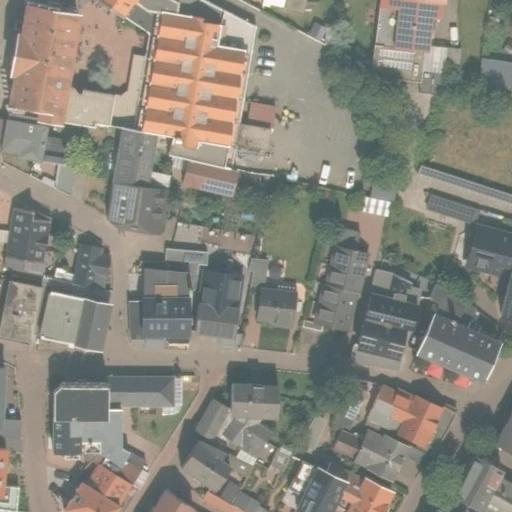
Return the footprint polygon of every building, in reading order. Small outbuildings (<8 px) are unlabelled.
[(163,149),(160,178),(185,184),(191,159),(233,169),(255,27),(206,0),(96,0),(121,19),(123,16),(149,33),(145,57),(133,131),(159,136),(163,149)] [(285,0),(283,8),(302,13),(305,0),(285,0)] [(384,0),(380,38),(436,44),(441,5),(441,0),(455,2),(455,0),(384,0)] [(36,130),(59,134),(62,121),(68,84),(80,12),(23,2),(18,34),(14,34),(7,77),(11,78),(6,106),(32,111),(30,122),(37,123),(36,130)] [(114,94),(108,125),(119,128),(133,131),(145,57),(132,54),(126,90),(119,95),(114,94)] [(511,60),(484,56),(480,83),(511,87),(511,60)] [(68,84),(62,121),(82,125),(92,127),(93,122),(108,125),(114,94),(68,84)] [(9,118),(8,129),(2,128),(0,140),(0,146),(4,147),(3,154),(36,160),(34,175),(71,195),(81,135),(59,134),(36,130),(37,123),(30,122),(9,118)] [(119,128),(109,176),(116,177),(149,184),(151,175),(159,136),(133,131),(119,128)] [(233,169),(191,159),(185,184),(237,196),(242,171),(233,169)] [(392,215),(400,173),(378,169),(372,196),(366,195),(363,209),(392,215)] [(165,186),(151,175),(149,184),(116,177),(111,217),(119,225),(163,234),(170,198),(168,192),(165,186)] [(493,199),(495,188),(464,183),(462,194),(493,199)] [(432,194),(428,208),(479,221),(482,206),(432,194)] [(52,226),(14,221),(5,292),(47,297),(67,300),(70,276),(46,273),(52,226)] [(511,237),(473,226),(459,277),(501,289),(493,319),(511,324),(511,237)] [(331,245),(320,282),(354,291),(364,254),(331,245)] [(116,252),(87,248),(80,302),(109,305),(116,252)] [(267,281),(269,258),(254,257),(252,279),(267,281)] [(148,268),(149,332),(195,331),(195,268),(148,268)] [(206,276),(200,331),(243,336),(249,281),(206,276)] [(354,291),(320,282),(309,322),(343,331),(354,291)] [(265,290),(262,321),(297,325),(300,294),(265,290)] [(358,343),(408,357),(422,306),(372,292),(358,343)] [(38,301),(10,296),(2,337),(30,342),(38,301)] [(47,297),(42,339),(104,347),(109,305),(80,302),(67,300),(47,297)] [(495,344),(429,316),(410,360),(477,388),(495,344)] [(13,366),(0,365),(0,430),(20,432),(21,411),(11,411),(13,366)] [(108,372),(108,378),(107,402),(180,404),(181,374),(108,372)] [(108,378),(66,378),(54,393),(56,417),(81,417),(106,418),(107,402),(108,378)] [(454,409),(382,378),(365,420),(422,444),(427,432),(441,438),(454,409)] [(228,384),(189,441),(218,449),(248,456),(264,432),(242,420),(242,415),(279,417),(287,386),(228,384)] [(511,408),(504,405),(483,448),(511,462),(511,408)] [(81,417),(56,417),(55,447),(80,448),(81,417)] [(356,461),(404,482),(419,449),(372,428),(356,461)] [(218,449),(189,441),(172,474),(216,496),(230,467),(213,460),(218,449)] [(13,444),(0,443),(0,492),(11,493),(13,444)] [(115,465),(144,482),(157,460),(129,443),(115,465)] [(499,478),(459,459),(440,500),(465,511),(482,511),(495,486),(499,478)] [(94,484),(130,505),(144,482),(115,465),(107,461),(94,484)] [(351,511),(389,511),(401,492),(370,474),(366,481),(344,469),(337,482),(361,495),(351,511)] [(84,479),(67,507),(75,511),(125,511),(130,505),(94,484),(84,479)] [(511,511),(511,495),(495,486),(482,511),(511,511)] [(217,511),(172,487),(155,511),(217,511)]
